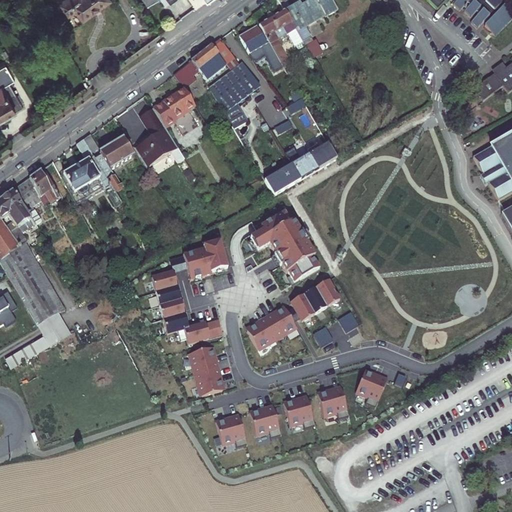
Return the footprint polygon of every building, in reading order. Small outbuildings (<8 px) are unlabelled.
[(64,0),(60,3),(68,16),(75,11),(82,20),(111,1),(110,0),(64,0)] [(329,14),(337,9),(331,0),(310,0),(303,5),(301,1),(282,12),(293,30),(304,49),(319,39),(310,23),(328,12),(329,14)] [(428,0),(438,8),(445,0),(460,0),(454,7),(459,11),(467,2),(471,6),(466,12),(471,16),(476,10),(481,14),(472,23),(477,28),(486,19),(490,23),(486,26),(496,36),(511,18),(511,13),(504,6),(501,9),(498,7),(504,0),(428,0)] [(293,30),(282,12),(258,26),(279,64),(286,54),(277,39),(293,30)] [(258,26),(239,36),(249,55),(253,53),(257,61),(266,56),(277,76),(283,72),(279,64),(258,26)] [(319,39),(304,49),(311,58),(324,51),(319,39)] [(210,61),(217,69),(226,62),(214,46),(212,44),(191,60),(199,69),(210,61)] [(494,70),(470,86),(482,103),(504,89),(506,93),(511,88),(511,60),(496,72),(494,70)] [(260,87),(242,63),(207,88),(225,112),(260,87)] [(0,115),(16,107),(4,84),(0,86),(0,115)] [(151,109),(164,128),(189,113),(186,109),(194,105),(183,89),(151,109)] [(239,108),(225,116),(234,130),(247,122),(239,108)] [(151,109),(138,118),(150,136),(135,147),(149,168),(178,148),(164,128),(151,109)] [(511,129),(471,151),(481,169),(478,170),(483,180),(486,178),(496,196),(511,186),(511,129)] [(84,140),(94,157),(107,178),(115,192),(124,187),(113,169),(135,156),(124,137),(100,151),(91,136),(84,140)] [(62,172),(73,191),(100,175),(103,180),(107,178),(94,157),(84,140),(76,144),(85,159),(62,172)] [(299,181),(337,158),(328,142),(289,165),(299,181)] [(271,197),(299,181),(289,165),(262,181),(271,197)] [(42,200),(45,205),(57,198),(40,171),(29,179),(42,200)] [(29,179),(9,194),(24,217),(35,210),(33,205),(42,200),(29,179)] [(0,262),(25,246),(15,231),(28,223),(24,217),(9,194),(0,199),(0,262)] [(511,205),(503,211),(511,227),(511,205)] [(257,253),(268,246),(274,257),(273,257),(279,269),(280,268),(285,276),(286,275),(293,286),(319,271),(312,259),(313,259),(306,245),(307,244),(301,234),(299,234),(293,223),(290,225),(284,214),(260,228),(262,232),(249,240),(257,253)] [(183,254),(190,280),(212,274),(211,272),(227,268),(220,241),(198,246),(199,249),(183,254)] [(25,246),(0,262),(0,268),(37,327),(58,313),(65,309),(25,246)] [(173,271),(151,277),(166,333),(183,328),(187,343),(209,338),(205,322),(188,327),(173,271)] [(328,284),(290,306),(302,326),(340,304),(328,284)] [(0,326),(0,327),(4,325),(6,328),(16,322),(9,312),(16,308),(8,294),(0,298),(0,326)] [(256,327),(246,333),(256,352),(267,346),(268,347),(285,338),(284,336),(295,330),(284,311),(273,317),(272,316),(255,325),(256,327)] [(3,359),(10,370),(70,335),(58,313),(37,327),(43,337),(3,359)] [(351,315),(339,322),(346,335),(358,328),(351,315)] [(325,330),(313,337),(320,349),(333,342),(325,330)] [(201,384),(204,396),(224,390),(222,380),(224,380),(218,357),(216,357),(213,348),(193,353),(196,364),(194,365),(199,385),(201,384)] [(368,405),(378,410),(390,382),(378,377),(378,376),(368,371),(358,394),(370,399),(368,405)] [(341,419),(351,416),(342,387),(330,391),(329,390),(319,393),(326,417),(339,413),(341,419)] [(304,428),(315,425),(307,396),(294,400),(294,399),(283,402),(290,426),(303,422),(304,428)] [(270,438),(281,435),(273,405),(260,409),(260,408),(249,411),(256,435),(268,431),(270,438)] [(236,447),(246,444),(238,415),(226,418),(225,417),(215,420),(221,444),(234,441),(236,447)]
